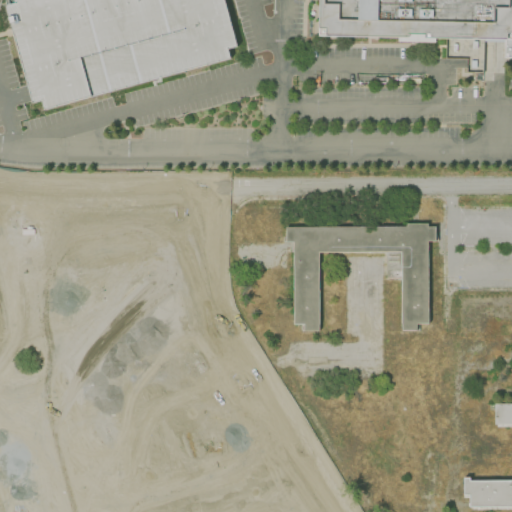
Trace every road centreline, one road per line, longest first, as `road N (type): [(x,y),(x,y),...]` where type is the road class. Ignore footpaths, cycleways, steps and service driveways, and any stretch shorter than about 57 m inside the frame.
road 1 (residential): [(217,189),(213,245),(227,326),(335,511)]
road 2 (residential): [(511,187),(217,189)]
road 3 (residential): [(217,189),(0,182)]
